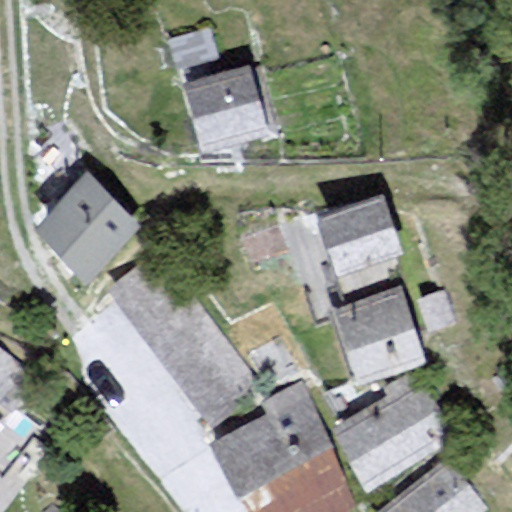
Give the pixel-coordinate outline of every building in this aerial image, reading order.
[(255,70),(189,85),(202,145),(269,130),(255,70)] [(88,176),(39,232),(96,281),(145,225),(88,176)] [(380,202),(323,220),(338,269),(395,251),(380,202)] [(414,294),(341,314),(360,384),(433,364),(414,294)] [(0,389),(18,371),(0,355),(0,389)] [(416,398),(344,430),(372,490),(443,458),(416,398)] [(289,405),(215,444),(250,511),(343,511),(345,511),(289,405)] [(477,511),(442,468),(387,511),(477,511)]
